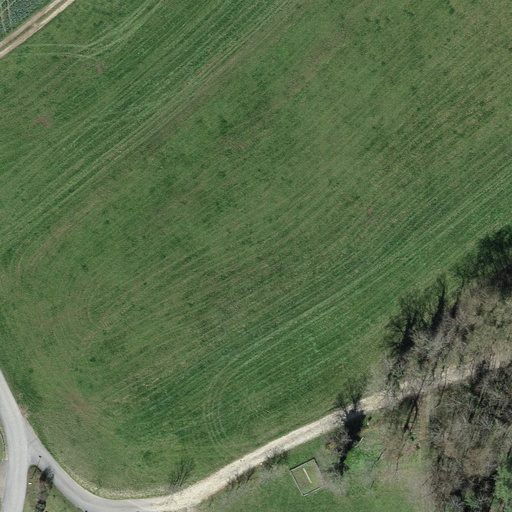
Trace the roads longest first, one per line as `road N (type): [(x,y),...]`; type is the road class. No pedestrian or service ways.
road 1 (track): [(151,508),(360,407),(511,352)]
road 2 (residential): [(23,443),(93,507),(151,508)]
